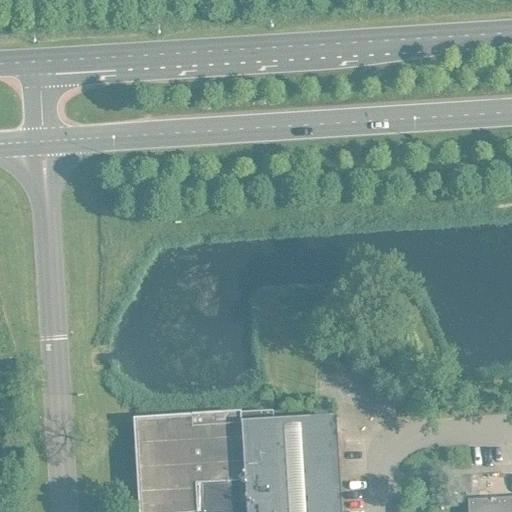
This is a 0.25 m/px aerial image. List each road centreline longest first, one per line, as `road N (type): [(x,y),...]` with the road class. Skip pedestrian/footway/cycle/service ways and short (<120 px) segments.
road 1 (secondary): [(511,27),(44,57)]
road 2 (secondary): [(49,136),(511,109)]
road 3 (tertiary): [(70,511),(49,136)]
road 4 (residential): [(386,511),(383,469),(393,441),(418,430),(511,425)]
